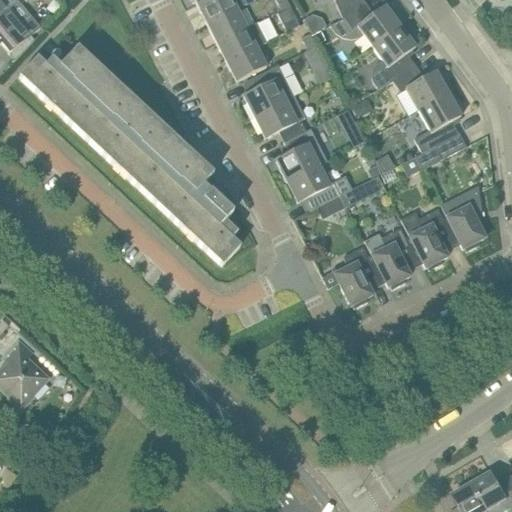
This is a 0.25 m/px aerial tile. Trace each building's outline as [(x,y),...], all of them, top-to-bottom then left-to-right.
[(0,0),(0,16),(8,10),(0,0)] [(236,10),(230,0),(208,0),(196,6),(206,26),(236,10)] [(275,0),(281,12),(289,8),(284,0),(275,0)] [(334,0),(333,1),(342,20),(342,21),(365,4),(361,0),(334,0)] [(17,2),(8,10),(0,16),(0,45),(9,55),(14,61),(13,61),(14,62),(34,41),(30,37),(40,29),(17,2)] [(362,36),(372,49),(402,27),(401,26),(399,24),(398,22),(396,17),(395,15),(391,17),(384,8),(373,15),(365,4),(342,21),(342,20),(328,27),(334,35),(341,39),(349,40),(357,39),(362,36)] [(296,22),(289,8),(281,12),(276,14),(282,28),(296,22)] [(206,26),(216,45),(246,30),(236,10),(206,26)] [(402,27),(372,49),(381,61),(374,66),(370,71),(370,79),(372,83),(377,92),(392,83),(414,67),(406,55),(414,49),(408,40),(411,37),(409,35),(407,33),(405,31),(402,28),(402,27)] [(255,49),(246,30),(216,45),(226,64),(255,49)] [(320,31),(311,36),(316,46),(325,41),(320,31)] [(316,48),(309,36),(300,40),(306,53),(316,48)] [(305,53),(311,64),(321,59),(316,48),(306,53),(305,53)] [(266,69),(255,49),(226,64),(236,84),(266,69)] [(36,59),(18,78),(221,267),(227,262),(239,248),(231,240),(236,234),(224,223),(232,215),(221,205),(215,199),(210,194),(202,187),(208,180),(206,179),(208,177),(189,159),(76,53),(67,64),(60,70),(59,69),(51,61),(45,67),(36,59)] [(285,103),(294,99),(277,67),(251,80),(243,84),(249,95),(243,98),(254,119),(285,103)] [(418,113),(450,94),(449,94),(448,92),(447,89),(446,87),(445,84),(445,82),(440,83),(434,73),(424,79),(414,67),(392,83),(400,94),(406,91),(418,113)] [(450,95),(450,94),(418,113),(428,131),(412,140),(420,154),(414,158),(414,159),(434,149),(456,138),(448,125),(460,118),(454,108),(458,105),(454,102),(453,100),(451,97),(450,95)] [(285,103),(254,119),(254,120),(261,134),(264,140),(278,133),(284,145),(306,133),(309,131),(306,133),(300,121),(304,119),(294,99),(285,103)] [(366,100),(353,108),(359,119),(372,111),(366,100)] [(348,112),(337,117),(343,129),(354,124),(348,112)] [(306,133),(284,145),(289,156),(275,163),(286,184),(322,165),(326,163),(309,131),(306,133)] [(459,136),(456,138),(434,149),(441,161),(466,149),(459,136)] [(421,172),(441,161),(434,149),(414,159),(421,172)] [(382,175),(394,168),(386,156),(375,163),(382,175)] [(332,184),(322,165),(286,184),(297,205),(310,198),(316,209),(340,197),(350,191),(351,191),(344,178),(332,184)] [(350,191),(340,197),(346,209),(357,204),(350,191)] [(441,209),(443,215),(458,243),(462,251),(464,250),(465,252),(478,246),(477,244),(484,240),(477,226),(482,223),(478,191),(460,200),(454,202),(441,209)] [(443,250),(458,243),(443,215),(440,217),(437,211),(418,221),(414,215),(400,222),(406,234),(420,262),(425,270),(427,269),(428,271),(440,265),(439,263),(447,259),(443,250)] [(420,262),(406,234),(402,236),(400,230),(379,241),(377,236),(364,242),(371,257),(383,281),(387,289),(389,288),(390,290),(403,284),(402,282),(410,278),(405,269),(420,262)] [(368,288),(383,281),(371,257),(367,259),(362,249),(342,260),(345,265),(331,272),(332,274),(338,286),(350,308),(352,307),(353,309),(365,303),(364,301),(372,297),(368,288)] [(332,274),(322,279),(325,285),(328,291),(338,286),(332,274)] [(31,355),(18,342),(2,359),(10,367),(0,377),(0,386),(11,397),(9,400),(20,411),(31,399),(28,397),(43,381),(24,363),(31,355)] [(27,478),(2,462),(0,464),(0,473),(8,479),(0,491),(0,498),(9,504),(27,478)] [(491,474),(472,486),(486,511),(487,511),(497,507),(500,511),(505,511),(511,508),(511,488),(507,481),(498,486),(491,474)] [(486,511),(472,486),(452,497),(459,509),(452,511),(486,511)]
